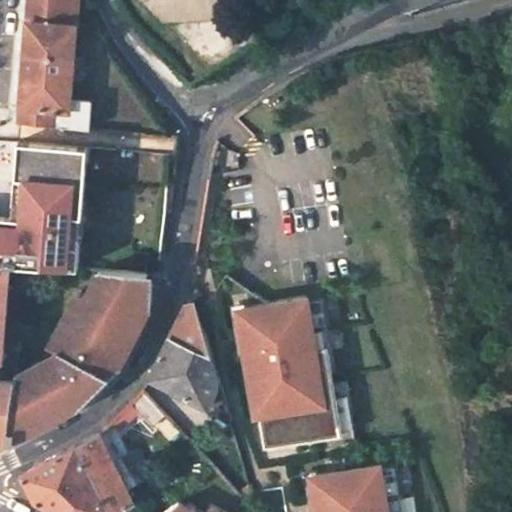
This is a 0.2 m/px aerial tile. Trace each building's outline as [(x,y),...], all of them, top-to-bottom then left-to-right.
[(90,101),(71,100),(79,0),(29,0),(22,90),(19,118),(90,126),(90,101)] [(86,161),(88,146),(78,146),(18,141),(16,174),(12,217),(0,215),(0,261),(31,264),(80,267),(81,236),(83,214),(86,161)] [(20,373),(31,264),(0,261),(0,439),(11,440),(20,373)] [(149,272),(112,270),(96,294),(92,292),(81,304),(80,303),(60,334),(121,363),(142,326),(149,312),(151,306),(143,303),(148,293),(149,272)] [(342,437),(354,435),(350,407),(337,408),(335,400),(328,352),(331,351),(323,302),(309,304),(309,301),(238,313),(243,338),(249,337),(250,345),(243,346),(253,401),(262,399),(265,419),(262,419),(267,450),(342,437)] [(187,395),(208,407),(218,384),(195,303),(187,305),(150,377),(159,381),(157,386),(185,400),(187,395)] [(101,381),(121,363),(60,334),(55,340),(67,351),(57,357),(63,367),(49,374),(42,361),(20,373),(11,440),(77,405),(101,381)] [(144,416),(152,424),(166,412),(144,388),(130,402),(144,416)] [(337,408),(350,407),(348,398),(335,400),(337,408)] [(262,419),(265,419),(262,399),(253,401),(256,420),(262,419)] [(119,413),(132,426),(144,416),(130,402),(119,413)] [(55,511),(58,511),(115,511),(133,503),(126,487),(114,461),(100,432),(22,472),(35,500),(55,511)] [(342,437),(344,450),(357,448),(354,435),(342,437)] [(126,487),(152,473),(138,447),(114,461),(126,487)] [(403,511),(396,468),(382,470),(382,467),(311,479),(315,503),(324,502),(325,511),(403,511)] [(252,493),(249,484),(239,492),(245,499),(252,493)] [(226,511),(214,505),(209,511),(203,511),(181,499),(165,511),(226,511)] [(316,511),(325,511),(324,502),(315,503),(316,511)]
